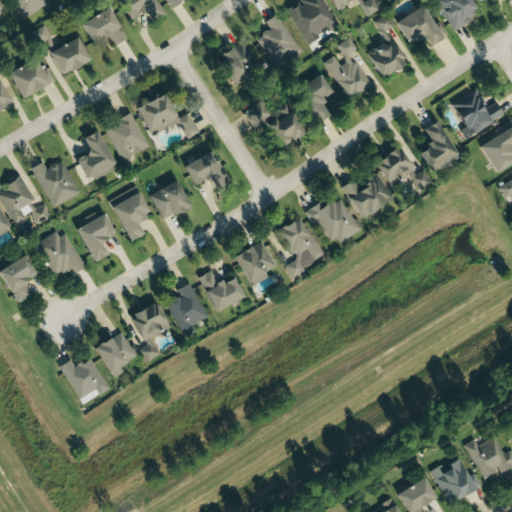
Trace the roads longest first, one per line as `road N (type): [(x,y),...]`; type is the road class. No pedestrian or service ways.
road 1 (residential): [(57,321),(266,196),(511,29)]
road 2 (residential): [(0,146),(237,0)]
road 3 (residential): [(169,48),(266,196)]
